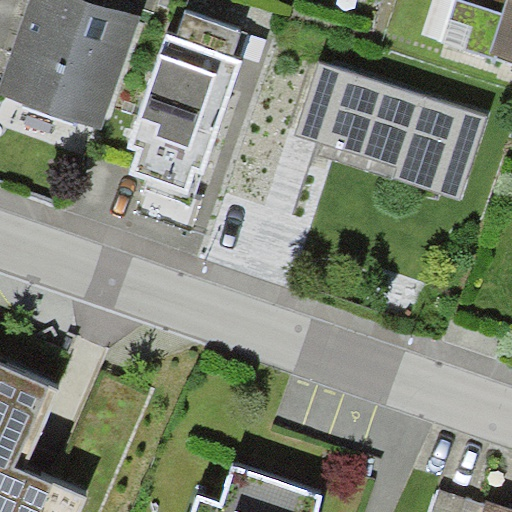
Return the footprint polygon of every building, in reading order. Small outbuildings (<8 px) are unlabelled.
[(110,72),(110,54),(116,54),(129,16),(82,0),(36,0),(7,85),(34,94),(43,102),(59,108),(74,108),(94,115),(110,72)] [(511,0),(498,44),(511,48),(511,0)] [(129,166),(184,185),(195,189),(242,56),(231,52),(240,26),(185,7),(176,32),(167,29),(127,142),(136,145),(129,166)] [(491,111),(322,56),(298,129),(401,162),(397,173),(464,195),(491,111)] [(78,511),(88,489),(28,463),(64,378),(0,351),(0,511),(78,511)] [(314,511),(320,490),(233,460),(221,496),(194,487),(185,511),(314,511)]
